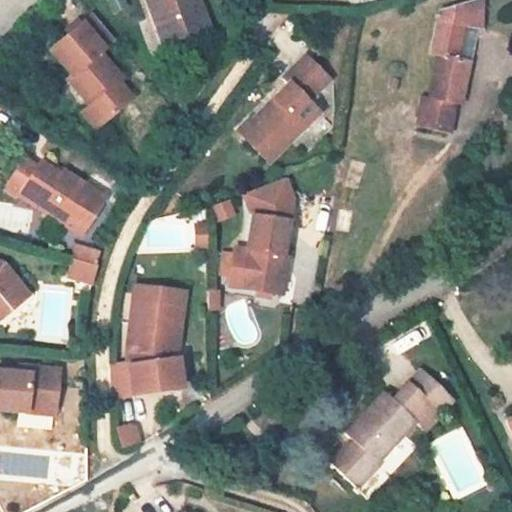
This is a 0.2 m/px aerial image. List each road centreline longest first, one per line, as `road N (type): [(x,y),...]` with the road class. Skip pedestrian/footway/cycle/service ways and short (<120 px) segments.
road 1 (residential): [(511,224),(153,455)]
road 2 (residential): [(304,511),(169,468),(153,455)]
